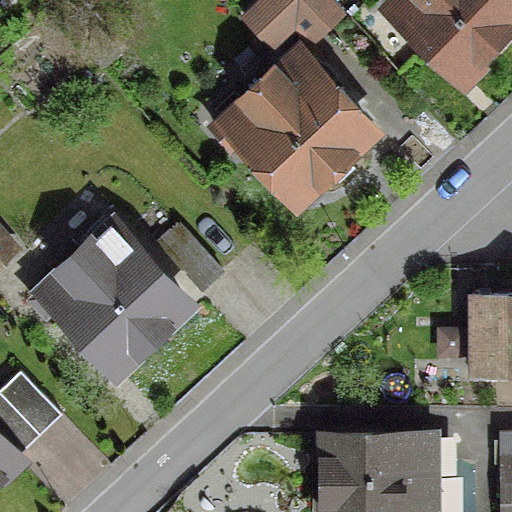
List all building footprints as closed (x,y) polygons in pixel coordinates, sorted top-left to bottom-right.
[(333,5),(329,0),(268,0),(300,36),(333,5)] [(511,0),(414,0),(397,18),(459,77),(511,22),(511,0)] [(366,128),(307,65),(291,49),(209,125),(225,142),(234,134),(292,197),(366,128)] [(105,222),(26,297),(41,313),(52,303),(110,366),(181,300),(122,237),(121,239),(105,222)] [(175,223),(154,242),(195,287),(216,267),(175,223)] [(492,366),(492,369),(511,368),(511,293),(466,294),(467,366),(492,366)] [(511,511),(511,432),(496,433),(497,511),(511,511)] [(430,511),(431,433),(319,433),(319,511),(430,511)] [(0,466),(12,455),(0,441),(0,466)]
